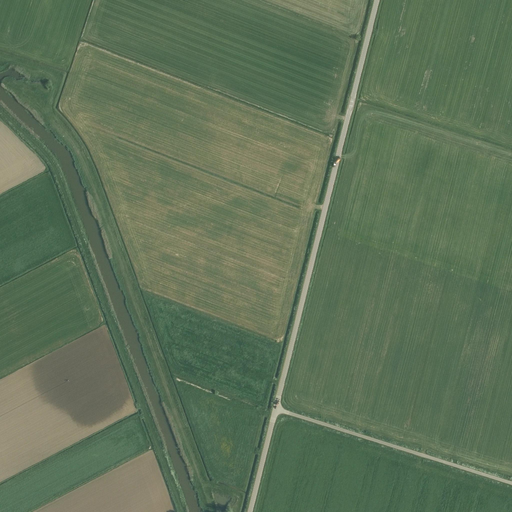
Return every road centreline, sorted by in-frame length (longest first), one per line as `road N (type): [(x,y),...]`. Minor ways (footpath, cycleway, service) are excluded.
road 1 (tertiary): [(275,409),(376,0)]
road 2 (unclassified): [(511,482),(275,409)]
